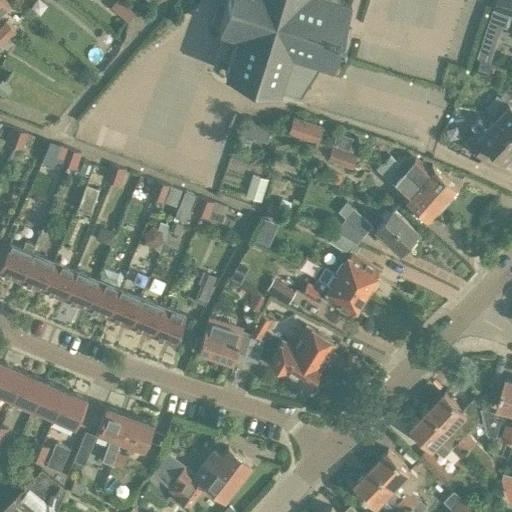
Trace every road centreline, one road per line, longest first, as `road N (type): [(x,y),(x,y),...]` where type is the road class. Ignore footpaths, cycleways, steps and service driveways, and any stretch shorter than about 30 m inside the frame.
road 1 (residential): [(326,452),(294,423),(128,366),(106,375),(16,339),(0,318)]
road 2 (residential): [(326,452),(473,304)]
